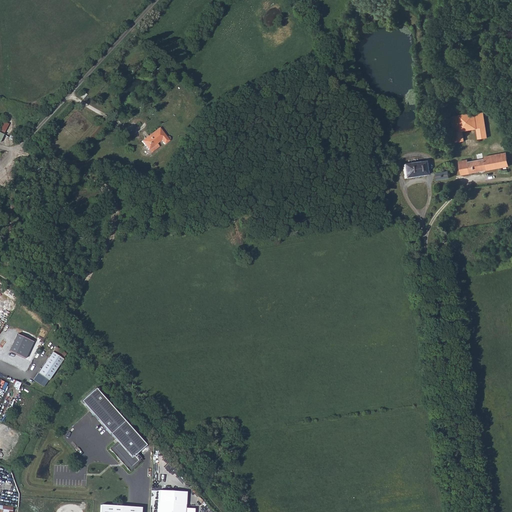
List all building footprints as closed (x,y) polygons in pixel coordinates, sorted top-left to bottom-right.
[(483,112),(455,115),(452,116),(455,142),(463,141),(462,131),(476,129),(477,139),(486,138),(483,112)] [(0,128),(0,130),(5,132),(9,123),(4,120),(0,128)] [(152,129),(140,141),(147,149),(159,137),(152,129)] [(468,160),(459,161),(462,175),(508,167),(507,157),(495,159),(494,155),(484,157),(485,159),(468,162),(468,160)] [(425,162),(403,165),(404,178),(426,175),(425,162)] [(452,171),(437,173),(438,179),(450,177),(450,173),(452,173),(452,171)] [(17,334),(9,350),(27,358),(33,341),(17,334)] [(53,351),(61,355),(64,351),(56,346),(53,351)] [(52,352),(34,379),(44,387),(63,359),(52,352)] [(120,443),(113,450),(131,469),(138,463),(134,458),(147,445),(97,388),(82,400),(120,443)] [(156,511),(185,511),(185,504),(157,503),(156,511)]
